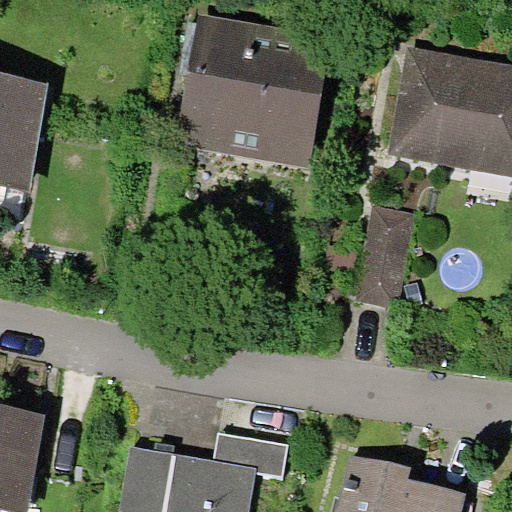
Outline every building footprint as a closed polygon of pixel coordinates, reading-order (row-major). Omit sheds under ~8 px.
[(319,55),(184,31),(179,61),(195,64),(180,148),(228,157),(232,132),(303,145),(319,55)] [(511,82),(478,76),(478,79),(445,73),(446,70),(408,64),(391,158),(465,171),(468,157),(511,164),(511,82)] [(0,194),(18,198),(34,103),(0,97),(0,194)] [(148,272),(182,278),(193,214),(159,208),(148,272)] [(355,306),(390,312),(405,224),(371,218),(355,306)] [(0,429),(0,511),(15,511),(29,434),(0,429)] [(278,486),(283,453),(213,441),(208,470),(126,456),(116,511),(245,511),(251,481),(278,486)] [(459,511),(461,506),(391,488),(394,477),(346,465),(333,511),(459,511)]
